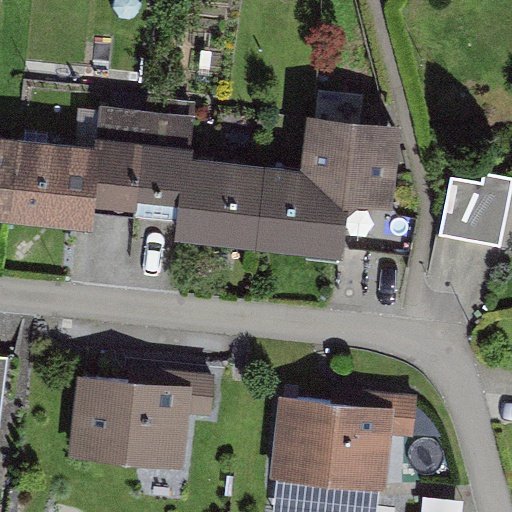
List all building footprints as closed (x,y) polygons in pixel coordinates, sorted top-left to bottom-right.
[(185,145),(193,146),(198,108),(100,98),(96,135),(102,136),(95,196),(137,201),(138,189),(179,193),(185,145)] [(309,101),(302,158),(269,154),(260,239),(344,248),(348,215),(370,194),(395,197),(404,112),(309,101)] [(0,210),(10,212),(19,127),(0,124),(0,210)] [(96,135),(19,127),(10,212),(92,221),(95,196),(102,136),(96,135)] [(175,230),(260,239),(269,154),(193,146),(185,145),(179,193),(175,230)] [(441,231),(501,242),(511,181),(511,172),(485,168),(483,178),(452,172),(441,231)] [(193,381),(190,408),(212,411),(216,370),(128,361),(126,374),(193,381)] [(79,369),(70,452),(184,464),(190,408),(193,381),(126,374),(79,369)] [(393,431),(413,433),(418,391),(332,383),(330,393),(396,400),(393,431)] [(280,388),(271,470),(387,482),(393,431),(396,400),(330,393),(280,388)] [(427,511),(466,511),(467,495),(428,494),(427,511)]
